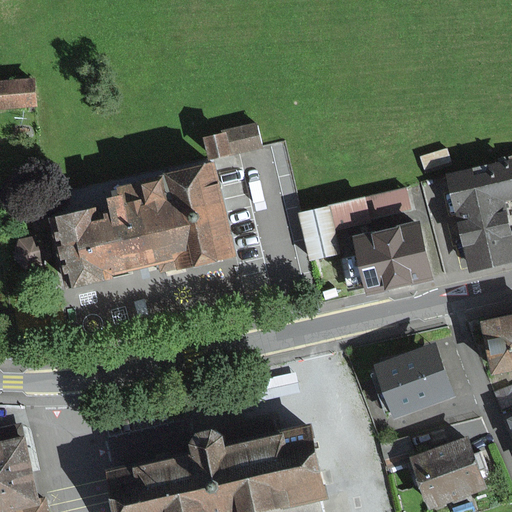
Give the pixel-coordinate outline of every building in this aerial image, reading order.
[(39,82),(0,84),(0,113),(40,112),(39,82)] [(258,120),(205,131),(211,157),(264,145),(258,120)] [(93,200),(51,209),(69,289),(235,253),(218,174),(214,159),(122,179),(128,205),(96,212),(93,200)] [(511,166),(458,178),(477,267),(511,259),(511,234),(504,200),(511,198),(511,166)] [(430,226),(359,240),(369,295),(441,281),(430,226)] [(35,238),(17,242),(12,257),(24,269),(40,265),(44,250),(35,238)] [(511,325),(499,328),(508,373),(511,372),(511,325)] [(437,343),(372,366),(393,425),(458,402),(437,343)] [(26,415),(0,421),(0,435),(30,429),(26,415)] [(315,417),(111,462),(122,511),(327,511),(324,495),(332,493),(315,417)] [(49,511),(30,429),(0,435),(0,511),(49,511)] [(481,438),(422,456),(438,509),(497,492),(481,438)]
